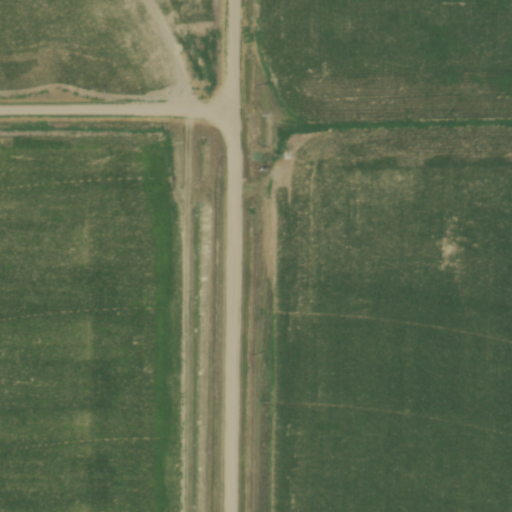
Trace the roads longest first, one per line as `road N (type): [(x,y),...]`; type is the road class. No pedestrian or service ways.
road 1 (residential): [(233,511),(237,0)]
road 2 (residential): [(237,110),(0,110)]
